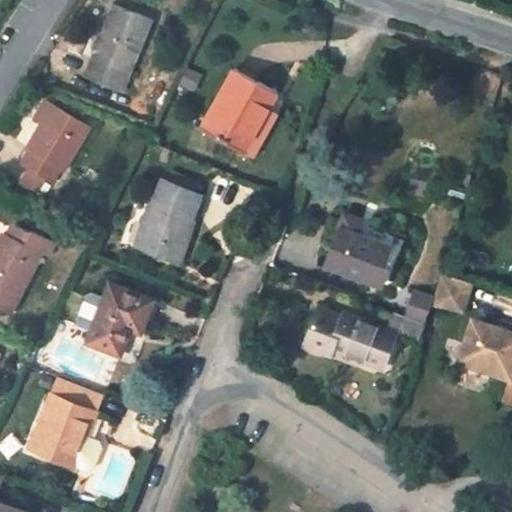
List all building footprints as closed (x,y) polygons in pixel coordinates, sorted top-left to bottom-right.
[(153,19),(113,3),(84,75),(124,92),(153,19)] [(277,92),(236,69),(202,129),(244,152),(266,112),(277,92)] [(53,106),(44,100),(33,119),(42,124),(53,106)] [(70,115),(53,106),(42,124),(27,148),(30,149),(23,163),(28,166),(48,178),(54,181),(62,168),(65,169),(91,128),(79,121),(70,115)] [(84,113),(75,108),(70,115),(79,121),(84,113)] [(244,152),(254,157),(276,117),(266,112),(244,152)] [(20,182),(39,193),(48,178),(28,166),(20,182)] [(173,171),(169,181),(194,191),(198,181),(173,171)] [(181,263),(195,221),(193,219),(203,194),(194,191),(169,181),(162,178),(151,205),(149,205),(134,248),(181,263)] [(74,221),(90,228),(94,218),(78,212),(74,221)] [(362,221),(345,214),(326,264),(383,285),(396,248),(357,235),(362,221)] [(0,307),(11,313),(42,253),(49,256),(57,242),(33,230),(32,232),(17,225),(11,236),(4,232),(0,240),(0,307)] [(65,239),(76,246),(83,236),(71,229),(65,239)] [(471,286),(442,277),(434,304),(463,312),(471,286)] [(151,319),(158,302),(111,283),(105,297),(93,330),(88,342),(120,354),(130,329),(140,333),(147,317),(151,319)] [(431,298),(412,290),(404,315),(423,322),(431,298)] [(79,325),(93,330),(105,297),(92,292),(86,294),(76,319),(79,325)] [(342,317),(318,308),(304,345),(330,355),(334,344),(360,354),(359,357),(383,366),(396,333),(418,342),(424,323),(394,312),(387,330),(343,313),(342,317)] [(459,366),(511,384),(505,402),(511,404),(511,337),(473,324),(459,366)] [(31,348),(24,345),(20,356),(27,359),(31,348)] [(98,441),(88,437),(105,394),(58,376),(30,447),(76,466),(77,465),(87,469),(94,466),(101,447),(98,441)] [(0,511),(28,511),(0,502),(0,511)]
